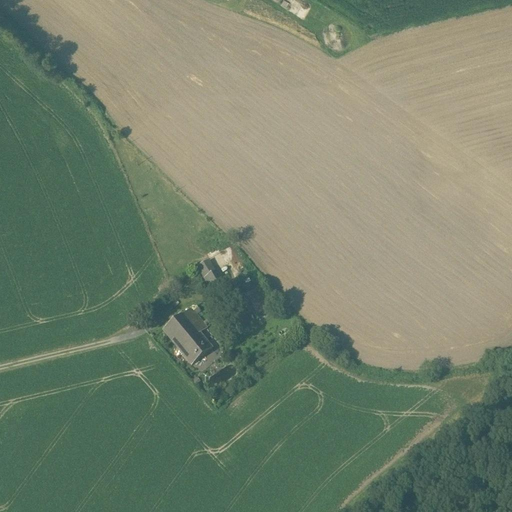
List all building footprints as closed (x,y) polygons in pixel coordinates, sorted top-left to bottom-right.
[(221,270),(215,273),(208,261),(195,268),(213,297),(231,285),(221,270)] [(259,316),(272,310),(261,287),(248,293),(259,316)] [(208,328),(192,308),(184,314),(201,334),(208,328)] [(184,314),(164,331),(180,350),(201,334),(184,314)] [(201,334),(180,350),(193,366),(213,349),(201,334)]
